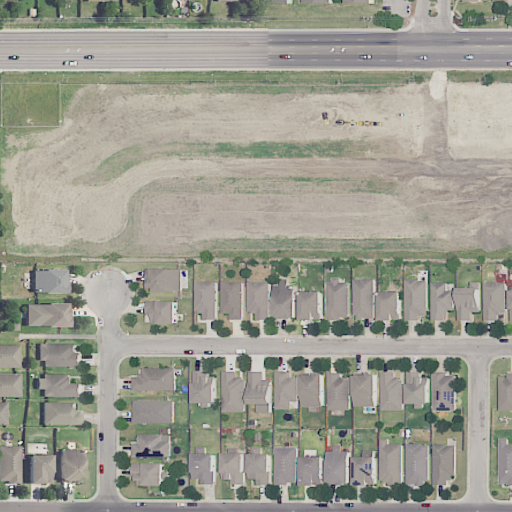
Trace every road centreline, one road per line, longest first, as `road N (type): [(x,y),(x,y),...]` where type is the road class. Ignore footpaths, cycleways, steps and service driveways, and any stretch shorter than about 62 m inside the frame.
road 1 (secondary): [(511,50),(0,50)]
road 2 (residential): [(480,511),(0,511)]
road 3 (residential): [(511,348),(110,348)]
road 4 (residential): [(109,511),(110,295)]
road 5 (residential): [(480,511),(480,348)]
